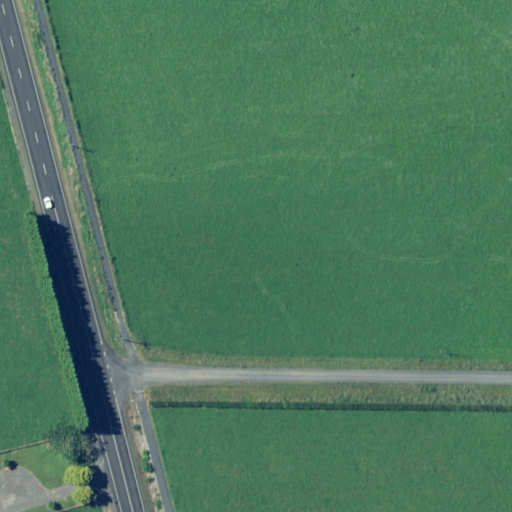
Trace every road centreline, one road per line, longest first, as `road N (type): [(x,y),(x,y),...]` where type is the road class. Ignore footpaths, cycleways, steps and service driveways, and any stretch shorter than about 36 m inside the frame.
road 1 (unclassified): [(511,380),(129,373),(98,384)]
road 2 (tertiary): [(98,384),(0,2)]
road 3 (tertiary): [(131,511),(98,384)]
